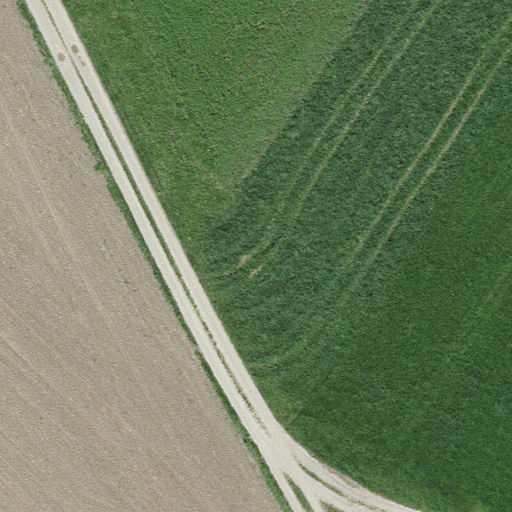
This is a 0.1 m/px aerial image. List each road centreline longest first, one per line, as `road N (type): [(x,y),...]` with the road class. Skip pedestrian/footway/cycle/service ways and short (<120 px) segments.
road 1 (track): [(309,511),(40,0)]
road 2 (track): [(269,441),(324,483),(381,511)]
